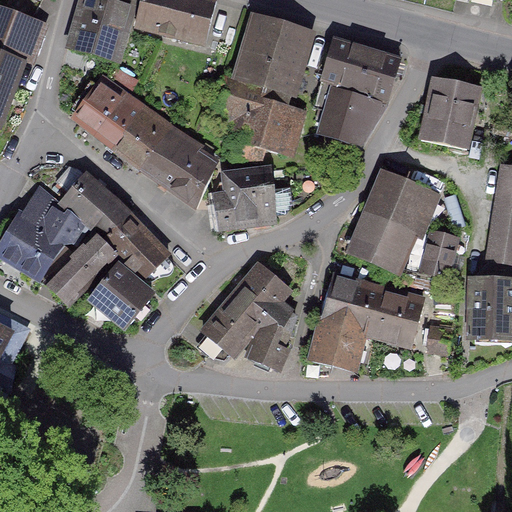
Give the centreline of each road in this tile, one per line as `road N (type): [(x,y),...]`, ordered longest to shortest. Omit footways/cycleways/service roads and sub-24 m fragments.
road 1 (residential): [(226,261),(336,217),(405,113),(425,34)]
road 2 (residential): [(203,382),(342,393),(511,371)]
road 3 (residential): [(226,261),(36,123)]
road 4 (residential): [(142,366),(0,285)]
road 5 (track): [(418,511),(466,426),(482,377)]
road 6 (residential): [(142,366),(168,316),(226,261)]
road 7 (residential): [(67,0),(36,123)]
